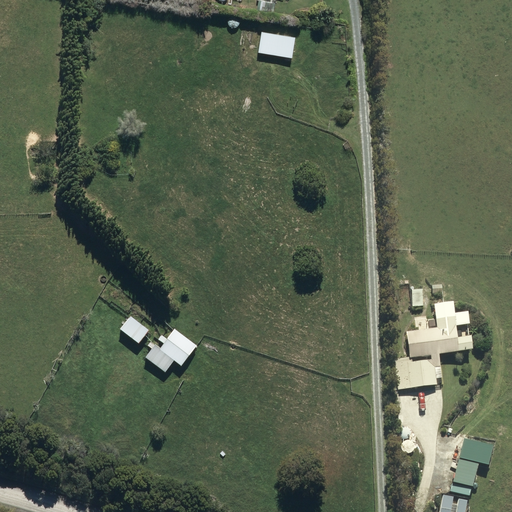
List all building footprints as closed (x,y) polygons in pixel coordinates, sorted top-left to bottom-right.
[(264,31),(259,51),(292,59),(297,39),(264,31)] [(424,307),(423,290),(412,290),(412,308),(424,307)] [(439,331),(407,334),(410,358),(393,360),(397,391),(438,387),(436,368),(440,367),(439,358),(473,354),(469,317),(438,320),(439,331)] [(130,319),(121,331),(140,345),(149,333),(130,319)] [(198,347),(175,330),(162,348),(157,345),(146,359),(166,374),(175,363),(183,368),(198,347)]
